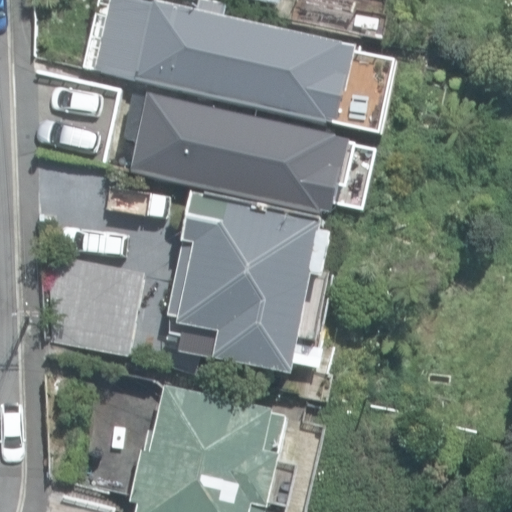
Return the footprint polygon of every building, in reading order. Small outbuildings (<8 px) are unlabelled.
[(331,122),(346,126),(363,53),(132,0),(119,0),(102,73),(331,126),(331,122)] [(42,154),(324,219),(325,214),(340,217),(357,141),(135,91),(127,126),(40,106),(42,154)] [(181,352),(297,376),(317,277),(328,279),(336,238),(326,236),(329,223),(195,196),(170,315),(182,317),(181,323),(186,324),(181,352)] [(51,342),(129,358),(146,277),(49,257),(51,342)] [(270,511),(271,508),(272,508),(284,457),(281,456),(289,418),(276,415),(277,412),(168,387),(153,452),(145,451),(134,502),(142,504),(140,511),(270,511)]
